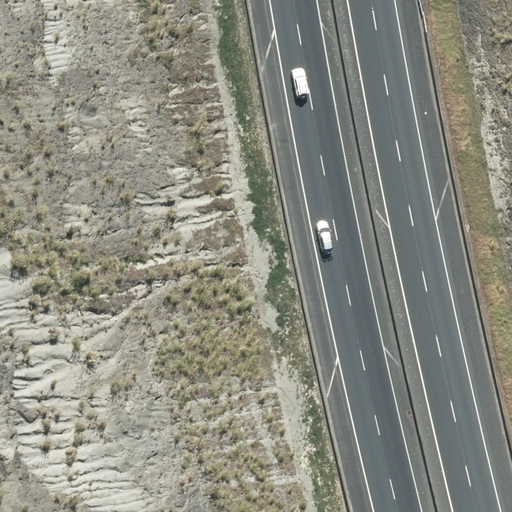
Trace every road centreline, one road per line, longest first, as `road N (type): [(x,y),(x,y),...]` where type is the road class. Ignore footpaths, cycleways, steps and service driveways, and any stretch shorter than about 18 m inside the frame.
road 1 (motorway): [(373,0),(477,511)]
road 2 (motorway): [(396,511),(292,0)]
